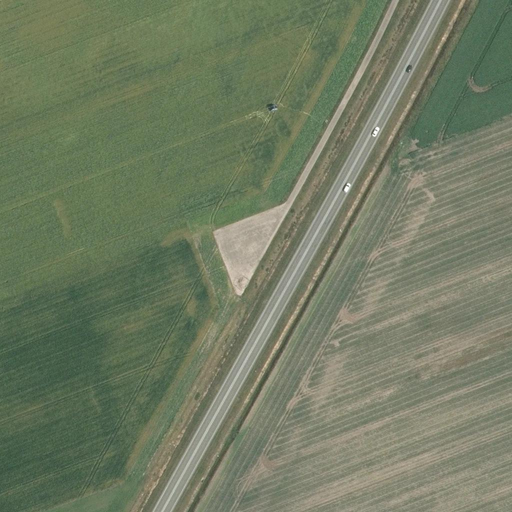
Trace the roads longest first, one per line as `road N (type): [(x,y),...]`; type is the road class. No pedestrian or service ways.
road 1 (trunk): [(161,511),(440,0)]
road 2 (unclassified): [(247,242),(285,209),(395,0)]
